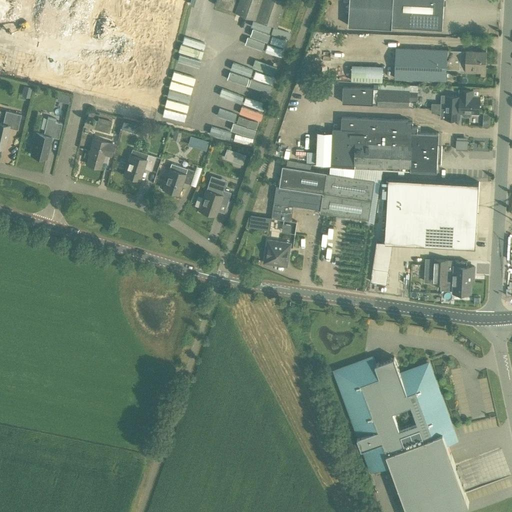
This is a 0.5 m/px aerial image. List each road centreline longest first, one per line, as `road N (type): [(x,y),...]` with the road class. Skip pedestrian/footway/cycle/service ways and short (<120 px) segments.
road 1 (secondary): [(494,320),(219,279),(51,227)]
road 2 (unclassified): [(494,320),(510,0)]
road 3 (residential): [(218,252),(140,205),(62,184)]
